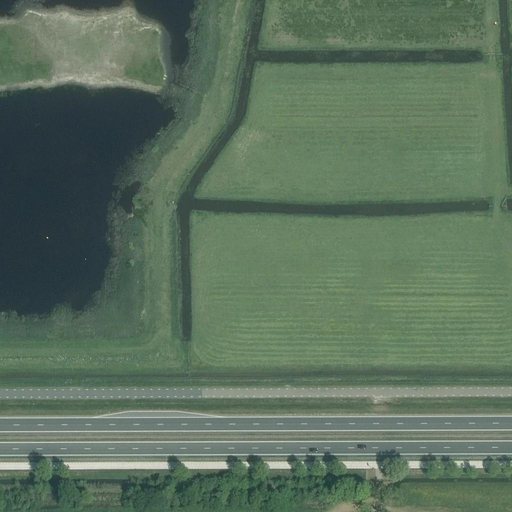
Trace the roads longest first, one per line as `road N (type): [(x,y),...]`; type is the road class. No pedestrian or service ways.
road 1 (trunk): [(0,450),(511,447)]
road 2 (trunk): [(511,423),(0,425)]
road 3 (unclassified): [(0,394),(511,392)]
